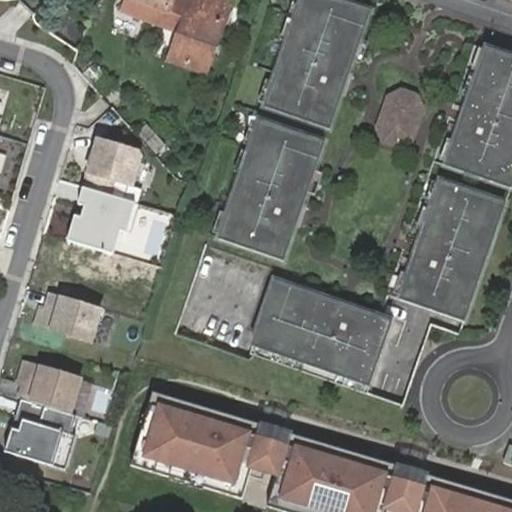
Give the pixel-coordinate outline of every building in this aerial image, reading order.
[(137,0),(168,11),(170,5),(172,0),(137,0)] [(220,0),(172,0),(170,5),(185,11),(168,61),(206,74),(231,4),(220,0)] [(329,131),(369,13),(329,0),(300,0),(264,109),(329,131)] [(510,191),(511,186),(511,61),(485,52),(445,170),(510,191)] [(80,74),(102,99),(110,92),(89,68),(80,74)] [(397,148),(409,142),(420,111),(414,99),(400,94),(387,100),(376,130),(382,143),(397,148)] [(144,119),(138,135),(160,164),(173,152),(144,119)] [(324,145),(259,124),(238,187),(228,217),(220,241),(285,263),(324,145)] [(139,152),(99,140),(85,188),(111,196),(115,181),(134,187),(142,158),(139,152)] [(228,217),(238,187),(212,179),(203,209),(228,217)] [(139,205),(144,190),(134,187),(115,181),(111,196),(139,205)] [(479,284),(505,206),(440,184),(413,265),(479,284)] [(466,323),(479,284),(413,265),(401,301),(466,323)] [(372,390),(395,325),(278,284),(255,349),(372,390)] [(44,307),(39,326),(93,342),(103,308),(53,294),(49,308),(44,307)] [(55,468),(81,380),(25,364),(19,385),(24,387),(4,454),(55,468)] [(511,511),(511,501),(152,392),(130,466),(240,499),(239,504),(267,511),(268,507),(285,511),(511,511)]
